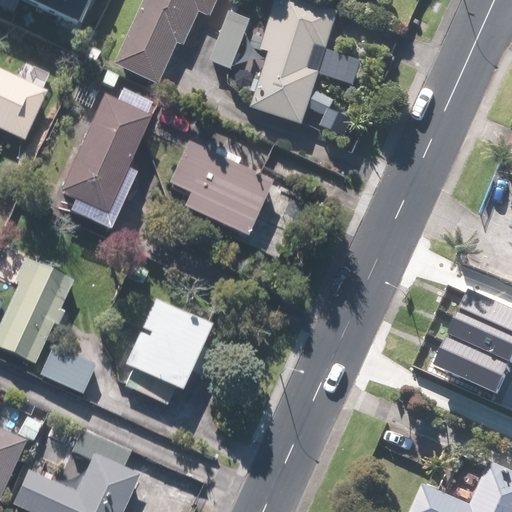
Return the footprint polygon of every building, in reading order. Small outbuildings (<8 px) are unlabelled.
[(22,0),(22,1),(64,19),(72,0),(22,0)] [(199,19),(210,24),(220,0),(145,0),(113,72),(158,93),(178,50),(184,53),(199,19)] [(331,0),(355,9),(358,0),(331,0)] [(335,18),(268,4),(256,59),(267,62),(254,121),(305,132),(316,79),(306,77),(311,51),(327,54),(335,18)] [(0,138),(20,148),(51,79),(31,70),(22,90),(0,80),(0,138)] [(142,124),(94,103),(49,205),(97,226),(142,124)] [(176,150),(157,194),(179,204),(173,218),(240,248),(265,190),(176,150)] [(53,334),(61,316),(56,314),(69,284),(21,263),(0,311),(0,356),(32,371),(49,332),(53,334)] [(511,308),(467,287),(431,360),(494,391),(511,353),(511,308)] [(205,335),(149,308),(117,374),(173,401),(205,335)] [(97,369),(49,346),(33,380),(80,403),(97,369)] [(49,489),(36,483),(42,469),(27,462),(21,477),(6,511),(7,511),(119,511),(133,480),(119,474),(127,457),(76,435),(67,457),(73,460),(65,479),(56,475),(49,489)] [(0,492),(21,447),(0,436),(0,492)] [(511,511),(511,477),(511,475),(511,468),(488,458),(484,466),(466,509),(417,488),(406,511),(511,511)]
